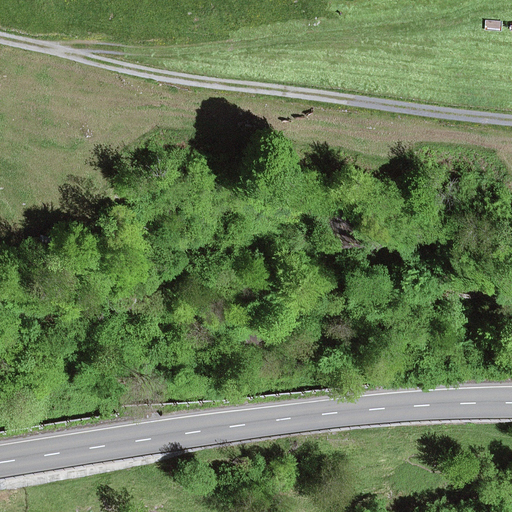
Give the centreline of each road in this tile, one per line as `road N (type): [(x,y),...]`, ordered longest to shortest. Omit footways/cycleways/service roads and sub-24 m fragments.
road 1 (track): [(0,36),(185,83),(511,119)]
road 2 (secondary): [(0,459),(316,413),(511,400)]
road 3 (track): [(511,8),(196,46),(32,44)]
